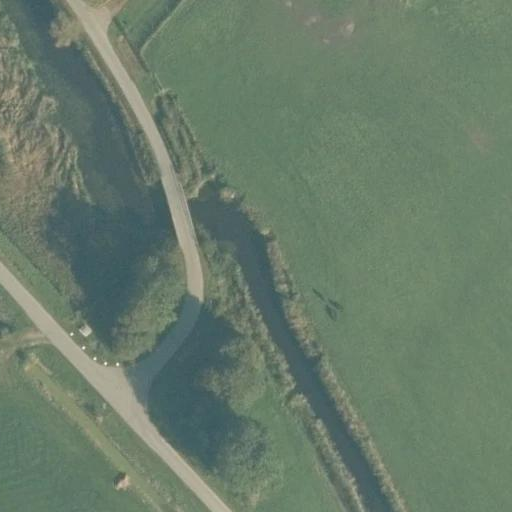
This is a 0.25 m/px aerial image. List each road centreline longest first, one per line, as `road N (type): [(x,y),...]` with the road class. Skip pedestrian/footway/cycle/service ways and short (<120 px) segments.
road 1 (unclassified): [(120,402),(189,316),(193,283),(163,159),(72,0)]
road 2 (unclassified): [(341,511),(237,334)]
road 3 (unclassified): [(120,402),(0,271)]
road 4 (unclassified): [(220,511),(120,402)]
